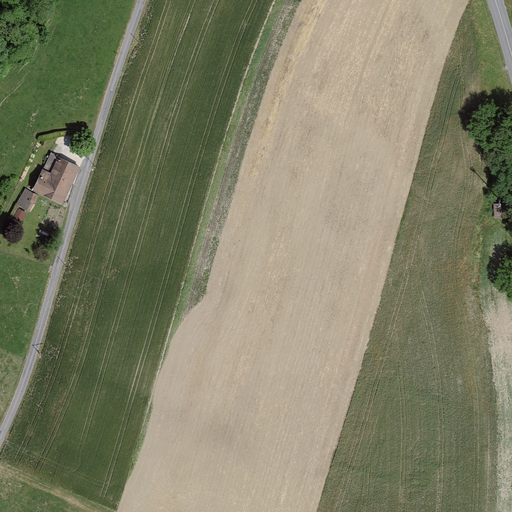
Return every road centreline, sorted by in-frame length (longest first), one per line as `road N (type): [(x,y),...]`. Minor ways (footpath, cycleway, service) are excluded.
road 1 (unclassified): [(142,0),(0,436)]
road 2 (track): [(0,451),(131,511)]
